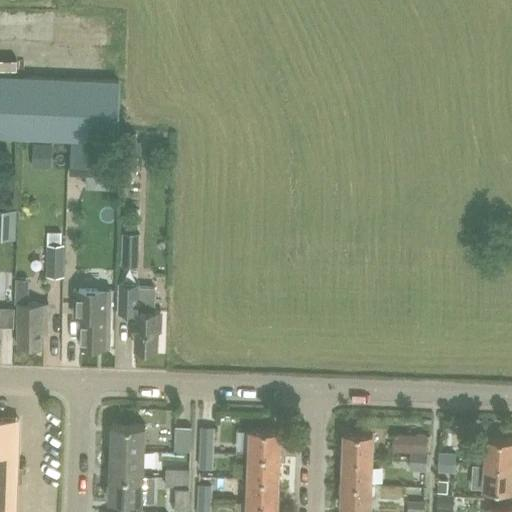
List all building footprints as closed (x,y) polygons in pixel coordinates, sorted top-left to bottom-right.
[(0,136),(95,140),(117,141),(120,79),(95,78),(0,74),(0,136)] [(122,132),(122,156),(140,156),(141,132),(122,132)] [(111,144),(71,142),(70,173),(110,174),(111,144)] [(34,143),(33,166),(51,167),(52,144),(34,143)] [(0,206),(0,235),(14,235),(15,207),(0,206)] [(48,243),(61,243),(61,231),(49,231),(48,243)] [(122,264),(130,264),(131,249),(139,249),(139,232),(123,232),(122,264)] [(64,243),(61,243),(48,243),(46,243),(46,276),(64,276),(64,243)] [(154,311),(155,296),(155,287),(138,286),(138,282),(119,282),(118,311),(134,311),(133,328),(136,328),(135,346),(156,347),(157,328),(159,328),(160,311),(154,311)] [(81,315),(80,345),(106,345),(106,331),(109,331),(109,314),(109,288),(74,287),(74,315),(81,315)] [(43,333),(48,333),(48,303),(18,302),(17,302),(17,344),(43,345),(43,333)] [(0,419),(0,511),(16,511),(19,420),(0,419)] [(112,449),(144,450),(145,425),(113,423),(112,449)] [(175,425),(175,426),(174,450),(190,451),(191,426),(175,425)] [(200,426),(199,451),(213,452),(214,426),(200,426)] [(249,453),(279,454),(280,430),(250,429),(249,453)] [(344,432),(343,457),(371,458),(372,433),(344,432)] [(393,447),(426,449),(427,434),(393,432),(393,447)] [(484,463),(511,464),(511,439),(486,438),(484,463)] [(143,475),(144,450),(112,449),(111,474),(143,475)] [(410,450),(410,460),(427,460),(427,451),(424,451),(410,450)] [(213,452),(199,451),(198,467),(212,468),(213,452)] [(438,451),(438,460),(455,461),(455,452),(438,451)] [(249,453),(248,477),(278,479),(279,454),(249,453)] [(371,458),(343,457),(342,482),(370,483),(371,458)] [(427,460),(410,460),(409,469),(426,470),(427,460)] [(455,461),(438,460),(437,470),(454,471),(455,461)] [(511,490),(511,477),(511,464),(484,463),(483,488),(485,488),(484,492),(509,493),(509,489),(511,490)] [(165,467),(165,476),(190,477),(190,469),(165,467)] [(143,475),(111,474),(110,500),(142,501),(143,475)] [(190,477),(165,476),(165,485),(189,486),(190,477)] [(278,479),(248,477),(247,501),(277,503),(278,479)] [(447,479),(437,478),(437,491),(446,491),(447,479)] [(370,483),(342,482),(341,508),(370,509),(370,483)] [(197,499),(211,500),(211,484),(198,483),(197,499)] [(174,511),(188,511),(189,487),(175,487),(174,511)] [(437,493),(435,511),(452,511),(453,494),(437,493)] [(210,511),(211,500),(197,499),(196,511),(210,511)] [(407,500),(406,511),(423,511),(424,501),(407,500)] [(276,511),(277,503),(247,501),(246,511),(276,511)]
